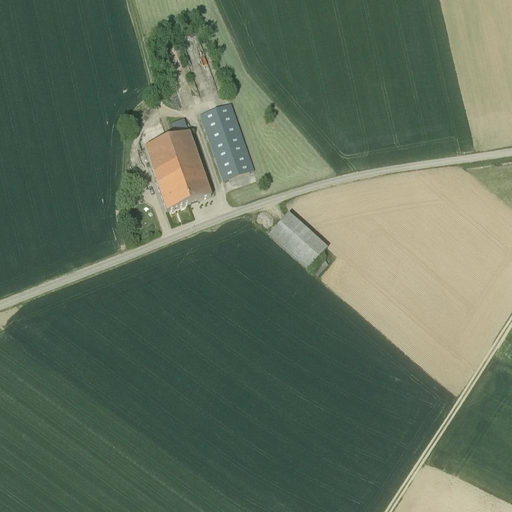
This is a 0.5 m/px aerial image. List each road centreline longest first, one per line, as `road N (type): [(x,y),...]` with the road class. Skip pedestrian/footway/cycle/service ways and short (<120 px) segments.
road 1 (unclassified): [(0,306),(308,188),(511,152)]
road 2 (track): [(388,511),(511,323)]
